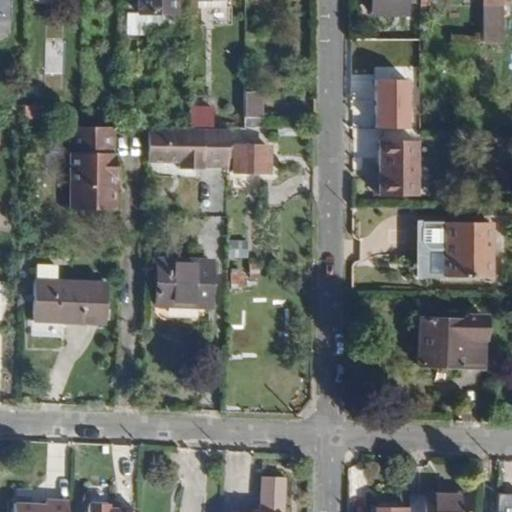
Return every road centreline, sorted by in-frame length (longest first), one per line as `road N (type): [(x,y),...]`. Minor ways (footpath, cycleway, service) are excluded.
road 1 (residential): [(331,435),(331,0)]
road 2 (residential): [(331,435),(0,419)]
road 3 (residential): [(511,442),(331,435)]
